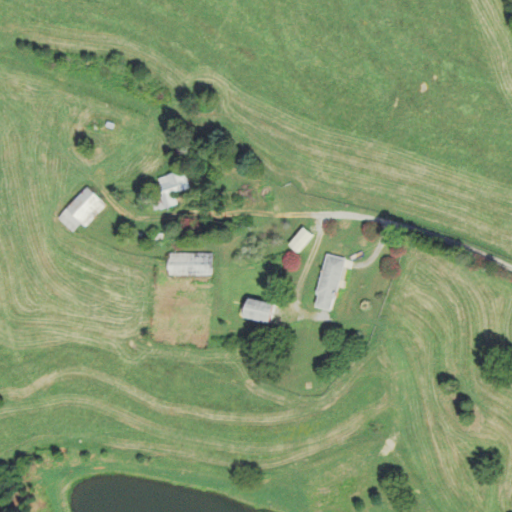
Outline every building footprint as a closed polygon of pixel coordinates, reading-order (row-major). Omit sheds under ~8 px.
[(155,177),(161,196),(151,199),(154,210),(177,204),(174,192),(189,188),(184,169),(155,177)] [(77,222),(81,227),(102,205),(83,186),(53,216),(69,231),(77,222)] [(314,235),(302,226),(287,244),(299,253),(314,235)] [(168,274),(212,274),(212,251),(168,251),(168,274)] [(346,257),(327,252),(314,306),(333,310),(346,257)] [(272,323),(276,303),(246,297),(242,317),(272,323)]
